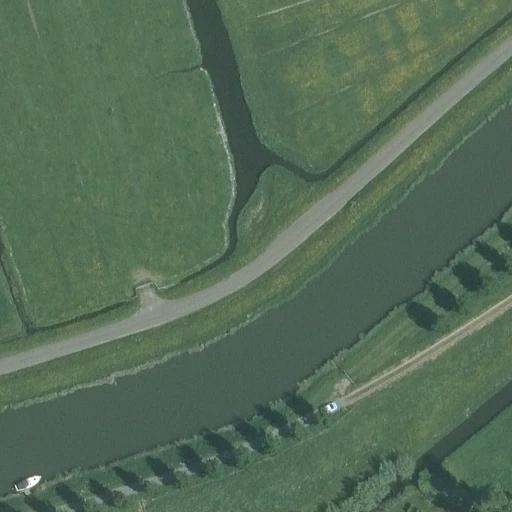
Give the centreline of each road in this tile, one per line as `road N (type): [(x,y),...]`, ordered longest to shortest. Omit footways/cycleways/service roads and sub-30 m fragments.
road 1 (unclassified): [(0,369),(211,301),(251,278),(511,49)]
road 2 (unclassified): [(66,511),(215,465),(305,424)]
